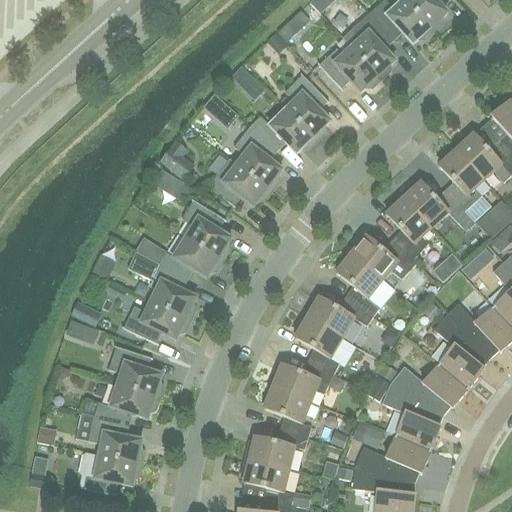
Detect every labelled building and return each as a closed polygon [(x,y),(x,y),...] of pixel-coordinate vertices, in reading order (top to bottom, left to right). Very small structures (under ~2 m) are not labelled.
[(405,0),(404,1),(434,34),(442,26),(442,19),(447,14),(437,3),(440,0),(405,0)] [(434,34),(404,1),(394,11),(385,1),(368,15),(394,43),(403,35),(413,46),(418,41),(425,42),(434,34)] [(394,43),(368,15),(351,31),(360,42),(351,50),(381,82),(390,74),(390,67),(395,62),(385,51),(394,43)] [(293,22),(278,35),(287,45),(302,31),(293,22)] [(381,82),(351,50),(343,57),(337,51),(319,67),(341,91),(350,83),(361,94),(366,89),(373,90),(381,82)] [(242,69),(231,80),(243,93),(255,81),(242,69)] [(286,112),(317,143),(325,135),(325,128),(330,123),(319,112),(328,103),(302,77),(285,94),(294,103),(286,112)] [(205,108),(213,116),(223,104),(215,97),(205,108)] [(511,99),(510,97),(495,111),(498,115),(492,120),(509,139),(500,147),(511,159),(511,99)] [(317,143),(286,112),(270,128),(260,118),(250,128),(277,153),(286,145),(297,156),(301,151),(308,151),(317,143)] [(277,153),(250,128),(234,149),(244,157),(237,166),(272,193),(279,184),(278,177),(282,172),(270,162),(277,153)] [(511,176),(511,159),(500,147),(491,155),(474,137),(470,140),(467,136),(453,149),(484,182),(493,173),(503,185),(511,176)] [(484,182),(453,149),(440,161),(443,165),(439,168),(457,187),(448,195),(465,214),(482,198),(475,190),(484,182)] [(193,168),(182,159),(172,151),(161,164),(183,181),(193,168)] [(272,193),(237,166),(230,175),(223,170),(208,189),(234,209),(241,199),(253,209),(258,203),(265,202),(272,193)] [(170,176),(163,171),(154,185),(161,190),(170,176)] [(465,214),(448,195),(439,203),(421,185),(418,188),(414,185),(401,197),(433,232),(448,216),(459,226),(468,218),(465,214)] [(433,232),(401,197),(387,209),(391,213),(387,216),(404,235),(395,245),(415,264),(430,248),(423,241),(433,232)] [(186,240),(223,263),(229,253),(228,246),(231,240),(218,232),(225,222),(194,202),(182,221),(193,228),(186,240)] [(476,226),(491,242),(511,222),(511,214),(502,203),(476,226)] [(475,225),(468,218),(459,226),(466,233),(475,225)] [(501,253),(509,245),(501,236),(492,244),(501,253)] [(415,264),(395,245),(386,255),(366,238),(363,242),(359,239),(348,254),(384,283),(392,274),(403,284),(418,268),(415,264)] [(166,255),(159,266),(187,282),(193,272),(207,280),(210,274),(217,273),(223,263),(186,240),(174,260),(166,255)] [(99,265),(114,272),(122,254),(106,247),(99,265)] [(454,249),(439,264),(449,275),(465,260),(454,249)] [(494,260),(485,250),(461,271),(470,281),(494,260)] [(151,304),(190,323),(196,312),(193,305),(196,299),(182,293),(187,282),(159,266),(137,254),(129,272),(154,284),(151,289),(157,292),(151,304)] [(384,283),(348,254),(336,268),(340,271),(337,275),(356,291),(349,302),(373,319),(380,310),(368,300),(384,283)] [(511,256),(503,265),(511,274),(511,256)] [(511,274),(503,265),(493,274),(511,293),(493,309),(511,329),(511,274)] [(313,302),(303,317),(342,340),(354,321),(367,328),(373,319),(349,302),(341,312),(319,300),(317,304),(313,302)] [(436,320),(443,312),(433,303),(426,312),(436,320)] [(103,315),(79,304),(72,317),(96,329),(103,315)] [(190,323),(151,304),(146,314),(134,308),(124,330),(157,346),(162,335),(176,342),(179,335),(185,333),(190,323)] [(448,316),(445,319),(490,360),(498,353),(500,355),(511,343),(511,329),(493,309),(476,325),(458,306),(448,316)] [(342,340),(303,317),(294,333),(298,336),(296,340),(317,353),(311,365),(334,376),(339,365),(330,360),(342,340)] [(490,360),(445,319),(434,332),(454,349),(439,367),(468,391),(485,371),(483,369),(490,361),(490,360)] [(384,343),(391,348),(398,337),(388,330),(383,338),(384,343)] [(118,387),(159,400),(163,389),(160,383),(162,377),(147,372),(151,360),(116,349),(109,372),(121,376),(118,387)] [(276,370),(269,387),(310,404),(315,393),(324,396),(328,388),(333,377),(334,376),(311,365),(306,377),(282,367),(280,372),(276,370)] [(390,383),(396,374),(385,367),(379,376),(390,383)] [(468,391),(439,367),(424,385),(404,369),(390,386),(443,418),(450,409),(452,411),(468,391)] [(61,381),(68,377),(70,372),(59,369),(56,380),(61,381)] [(333,377),(328,388),(340,394),(345,383),(333,377)] [(388,385),(379,379),(369,395),(380,402),(388,385)] [(443,418),(390,386),(382,406),(405,416),(396,438),(431,452),(441,429),(439,428),(443,418)] [(98,405),(86,401),(82,415),(94,418),(129,428),(133,416),(147,421),(150,415),(156,412),(159,400),(118,387),(111,409),(98,405)] [(310,404),(269,387),(262,404),(266,406),(264,411),(288,420),(284,433),(308,440),(311,429),(302,425),(310,404)] [(129,428),(94,418),(88,443),(101,446),(99,457),(142,466),(144,454),(140,449),(142,442),(127,439),(129,428)] [(378,431),(359,424),(352,441),(371,448),(378,431)] [(153,427),(149,438),(166,444),(169,433),(153,427)] [(56,436),(42,433),(39,445),(54,447),(56,436)] [(249,443),(245,461),(289,472),(294,449),(304,452),(308,440),(284,433),(280,445),(255,439),(254,444),(249,443)] [(336,434),(332,445),(344,449),(348,439),(336,434)] [(431,452),(396,438),(387,459),(363,449),(355,470),(414,485),(418,475),(421,476),(431,452)] [(331,454),(328,467),(343,470),(346,457),(331,454)] [(142,466),(99,457),(86,455),(82,456),(79,473),(81,478),(79,490),(115,497),(118,485),(132,488),(134,481),(140,478),(142,466)] [(289,472),(245,461),(241,479),(245,480),(244,485),(269,491),(266,504),(291,508),(293,496),(283,494),(289,472)] [(338,480),(351,483),(353,472),(340,470),(338,480)] [(414,485),(355,470),(352,491),(378,494),(375,511),(413,511),(415,496),(413,496),(414,485)] [(45,478),(32,475),(29,487),(49,491),(52,479),(45,478)]
